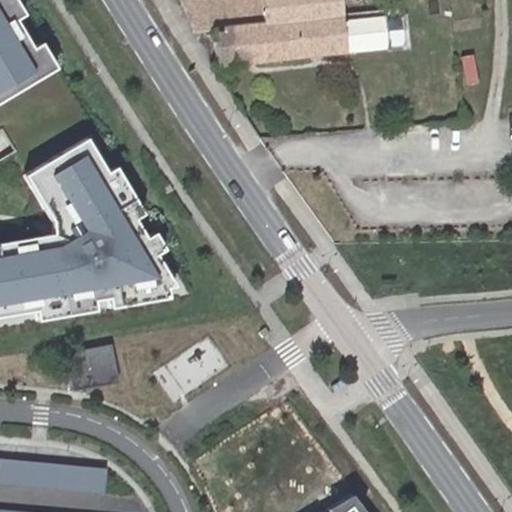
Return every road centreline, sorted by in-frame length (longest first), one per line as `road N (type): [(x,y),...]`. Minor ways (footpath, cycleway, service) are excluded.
road 1 (tertiary): [(121,0),(355,342)]
road 2 (residential): [(0,413),(82,425),(112,438),(156,472),(177,511)]
road 3 (tertiary): [(355,342),(473,511)]
road 4 (residential): [(511,312),(385,329),(355,342)]
